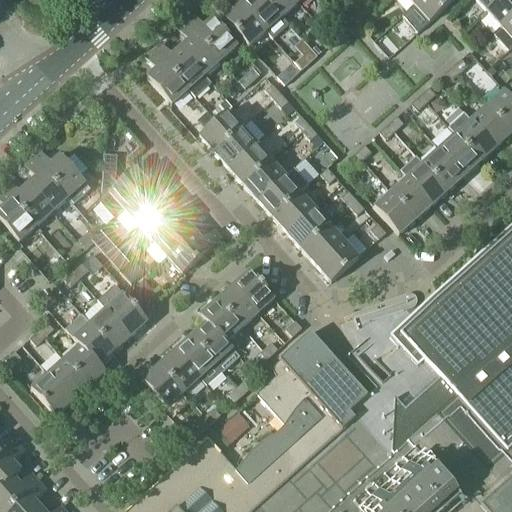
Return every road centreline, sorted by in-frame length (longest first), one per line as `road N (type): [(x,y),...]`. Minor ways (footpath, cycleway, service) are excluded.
road 1 (residential): [(262,240),(244,218),(223,218),(74,51)]
road 2 (residential): [(0,399),(99,511)]
road 3 (residential): [(165,328),(262,240)]
